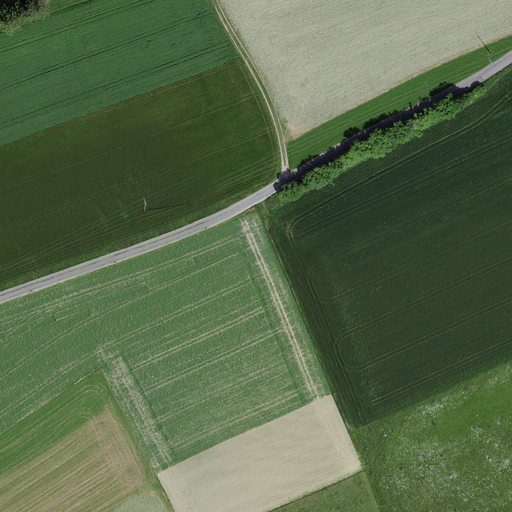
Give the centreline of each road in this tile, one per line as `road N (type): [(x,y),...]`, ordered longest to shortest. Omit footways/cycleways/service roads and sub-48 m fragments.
road 1 (unclassified): [(0,298),(221,219),(511,55)]
road 2 (track): [(281,184),(280,126),(213,0)]
